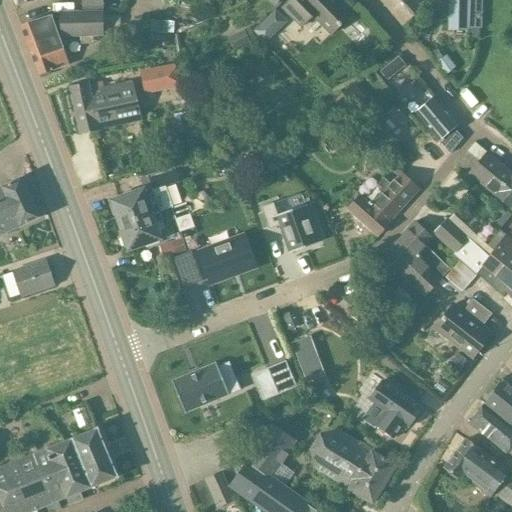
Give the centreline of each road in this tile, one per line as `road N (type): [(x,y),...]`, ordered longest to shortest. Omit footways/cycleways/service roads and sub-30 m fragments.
road 1 (residential): [(119,357),(367,261),(478,131)]
road 2 (secondary): [(119,357),(0,29)]
road 3 (tertiary): [(392,511),(511,337)]
road 4 (residential): [(478,131),(363,0)]
road 5 (secondary): [(171,511),(119,357)]
